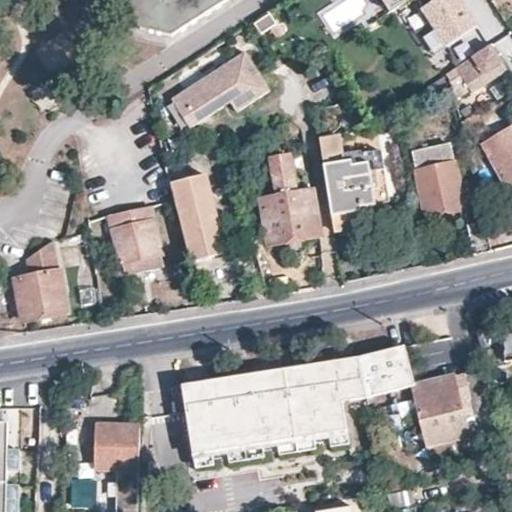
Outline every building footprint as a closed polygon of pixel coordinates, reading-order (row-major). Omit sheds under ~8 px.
[(125,0),(143,28),(174,35),(228,0),(125,0)] [(378,0),(389,17),(416,0),(378,0)] [(474,12),(466,0),(463,2),(462,0),(436,0),(424,8),(434,24),(448,45),(459,38),(479,26),(471,14),(474,12)] [(286,18),(282,11),(274,16),(279,23),(286,18)] [(509,83),(488,49),(459,67),(481,101),(509,83)] [(243,55),(169,99),(187,128),(227,104),(232,113),(266,93),(243,55)] [(391,96),(384,84),(361,96),(367,107),(389,96),(391,96)] [(399,116),(389,96),(367,107),(374,123),(378,130),(399,116)] [(488,124),(479,111),(462,122),(466,137),(488,124)] [(372,134),(378,130),(374,123),(368,126),(372,134)] [(511,125),(483,143),(510,187),(511,190),(511,125)] [(334,215),(336,230),(372,226),(392,223),(390,202),(383,152),(363,155),(363,152),(345,155),(342,140),(324,142),(330,186),(334,215)] [(466,179),(462,159),(459,160),(454,141),(416,150),(420,168),(417,168),(428,219),(450,214),(468,209),(478,253),(496,250),(480,192),(477,177),(466,179)] [(319,218),(334,215),(330,186),(298,192),(292,157),(275,159),(281,194),(264,197),(273,245),(300,240),(322,236),(319,218)] [(173,182),(170,168),(153,180),(159,208),(178,204),(173,182)] [(178,204),(191,261),(211,256),(225,253),(209,174),(173,182),(178,204)] [(163,257),(153,208),(112,217),(123,264),(163,257)] [(92,219),(92,224),(103,222),(102,213),(92,219)] [(66,315),(55,243),(27,261),(29,280),(16,282),(21,310),(23,321),(36,319),(66,315)] [(163,257),(123,264),(126,275),(144,271),(165,266),(163,257)] [(21,310),(16,282),(0,285),(0,311),(0,314),(21,310)] [(511,328),(498,331),(504,361),(511,359),(511,328)] [(426,365),(455,361),(451,339),(423,344),(426,365)] [(409,342),(360,355),(368,397),(414,386),(418,385),(409,342)] [(257,374),(166,391),(179,460),(346,429),(341,402),(368,397),(360,355),(257,374)] [(466,436),(457,397),(471,394),(464,366),(451,369),(453,376),(430,382),(432,390),(415,394),(431,461),(455,456),(451,440),(466,436)] [(414,386),(415,394),(432,390),(430,382),(423,384),(418,385),(414,386)] [(0,511),(21,511),(22,499),(3,499),(4,477),(19,477),(19,457),(4,457),(5,420),(0,419),(0,511)] [(138,511),(138,427),(114,427),(98,427),(98,454),(98,471),(122,472),(121,511),(138,511)] [(511,470),(511,458),(511,449),(498,452),(503,473),(511,471),(511,470)] [(511,474),(511,471),(503,473),(505,484),(511,482),(511,474)]
